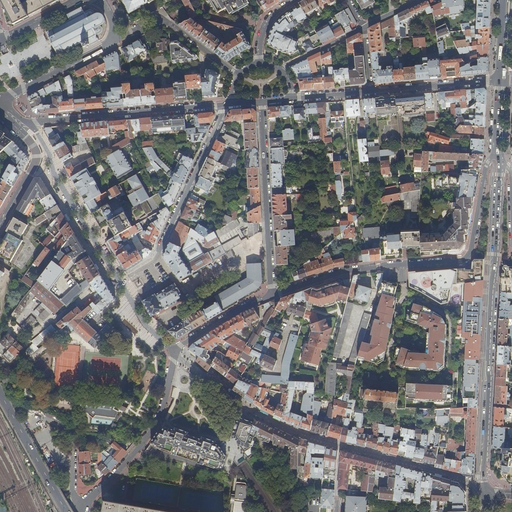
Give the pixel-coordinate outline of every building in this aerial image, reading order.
[(2,0),(14,23),(28,16),(57,0),(30,0),(22,4),(20,0),(2,0)] [(150,2),(153,0),(123,0),(130,12),(140,7),(148,3),(149,4),(150,3),(150,2)] [(181,0),(192,19),(197,16),(189,0),(181,0)] [(249,3),(247,0),(227,0),(226,1),(225,0),(210,0),(218,13),(226,8),(230,14),(249,3)] [(277,3),(282,0),(270,0),(270,1),(269,0),(260,0),(260,1),(259,0),(256,0),(264,12),(277,3)] [(319,7),(314,0),(304,0),(299,3),(301,7),(306,15),(319,7)] [(357,0),(360,4),(362,9),(374,2),(373,0),(357,0)] [(443,9),(441,0),(437,0),(438,0),(435,0),(434,0),(434,1),(433,0),(429,0),(428,1),(431,7),(432,11),(433,11),(439,9),(440,8),(440,9),(443,9)] [(477,0),(478,2),(476,26),(470,27),(469,23),(461,24),(460,20),(454,22),(449,0),(441,0),(443,9),(446,24),(447,27),(450,32),(466,30),(490,27),(491,9),(491,0),(477,0)] [(470,20),(466,0),(459,0),(462,21),(470,20)] [(431,7),(428,1),(424,2),(416,6),(409,10),(412,16),(425,10),(427,15),(432,12),(432,11),(431,7)] [(81,43),(83,47),(84,48),(85,47),(86,48),(88,48),(88,47),(88,46),(89,46),(102,40),(103,38),(105,35),(106,33),(107,28),(107,25),(106,21),(103,15),(100,12),(97,9),(95,8),(89,6),(85,6),(67,15),(69,20),(70,21),(50,31),(46,33),(51,43),(58,55),(67,51),(81,43)] [(306,15),(301,7),(291,13),(290,12),(287,14),(281,19),(278,22),(277,21),(272,29),(267,43),(271,45),(271,47),(276,48),(281,50),(286,53),(287,51),(292,53),(298,50),(297,47),(298,42),(285,36),(287,32),(290,29),(292,27),(293,28),(298,25),(298,24),(307,18),(306,15)] [(352,13),(348,8),(335,16),(338,21),(352,13)] [(412,16),(409,10),(403,12),(398,15),(400,38),(413,37),(417,36),(416,32),(405,33),(405,28),(404,27),(403,27),(403,24),(402,21),(410,17),(411,21),(414,19),(412,16)] [(354,18),(352,13),(338,21),(338,22),(345,34),(350,32),(352,31),(349,26),(351,22),(356,22),(354,18)] [(396,37),(394,17),(382,23),(371,28),(369,31),(374,82),(376,84),(386,83),(394,82),(392,69),(392,66),(387,67),(387,70),(383,70),(382,67),(381,67),(379,67),(378,53),(383,52),(380,31),(390,26),(391,28),(388,28),(389,38),(390,38),(395,38),(396,37)] [(191,19),(179,25),(192,36),(209,48),(227,62),(241,53),(251,47),(242,32),(243,30),(199,19),(198,21),(199,22),(217,26),(219,27),(219,28),(219,29),(224,30),(225,29),(225,28),(232,30),(236,35),(237,36),(238,35),(239,38),(226,45),(191,19)] [(345,34),(338,22),(330,27),(336,36),(337,38),(341,36),(345,34)] [(330,27),(328,23),(315,31),(317,34),(320,39),(322,43),(336,36),(330,27)] [(450,34),(450,32),(447,27),(442,29),(441,26),(436,29),(437,37),(439,56),(445,55),(443,40),(441,41),(440,38),(450,34)] [(454,41),(456,46),(457,48),(489,44),(489,36),(490,27),(466,30),(466,40),(454,41)] [(303,45),(307,52),(311,51),(314,49),(313,47),(315,47),(314,46),(314,44),(317,42),(318,42),(317,40),(320,39),(317,34),(310,37),(310,38),(306,40),(304,36),(299,39),(298,42),(297,47),(302,45),(303,45)] [(353,36),(347,40),(347,45),(348,53),(354,53),(356,66),(356,70),(354,70),(353,67),(349,67),(351,86),(357,85),(364,85),(367,82),(365,66),(363,50),(355,51),(353,50),(353,44),(354,42),(363,41),(362,35),(359,34),(353,36)] [(417,36),(413,37),(414,48),(416,48),(416,47),(422,46),(424,64),(422,66),(416,66),(416,67),(417,80),(423,80),(429,79),(427,60),(425,35),(422,36),(417,36)] [(170,43),(170,40),(166,40),(166,39),(157,40),(157,47),(159,47),(159,51),(167,50),(166,47),(170,46),(170,43)] [(136,42),(131,45),(137,56),(143,53),(143,54),(144,55),(147,53),(147,52),(145,49),(146,48),(144,45),(142,46),(140,41),(139,41),(139,40),(136,41),(136,42)] [(184,61),(182,47),(180,47),(178,46),(178,45),(178,43),(177,42),(170,43),(170,46),(172,62),(184,61)] [(489,51),(489,44),(457,48),(460,53),(469,51),(469,50),(478,49),(478,52),(479,52),(479,54),(463,59),(466,65),(478,60),(479,58),(488,57),(489,51)] [(137,56),(131,45),(123,50),(125,55),(124,56),(125,58),(127,57),(129,61),(133,59),(133,58),(137,56)] [(182,46),(182,47),(184,61),(196,60),(196,57),(182,46)] [(0,86),(24,112),(27,109),(0,79),(0,56),(9,52),(8,49),(0,52),(0,86)] [(119,56),(117,51),(103,59),(105,63),(106,69),(106,71),(121,69),(119,56)] [(321,57),(320,52),(314,55),(307,58),(312,73),(318,72),(315,62),(317,61),(319,65),(322,64),(321,57)] [(333,64),(331,52),(321,57),(322,64),(329,63),(329,64),(333,64)] [(167,56),(152,57),(152,64),(168,62),(167,56)] [(440,61),(441,78),(451,77),(461,76),(461,68),(466,65),(463,59),(454,60),(454,58),(453,58),(453,56),(444,57),(444,60),(440,61)] [(488,64),(488,57),(479,58),(478,60),(466,65),(461,68),(461,76),(474,75),(485,74),(488,71),(488,64)] [(312,73),(307,58),(290,67),(294,72),(296,75),(298,79),(300,84),(301,90),(308,90),(314,89),(313,79),(312,76),(312,73)] [(392,69),(394,82),(400,82),(404,81),(403,63),(401,64),(401,68),(400,68),(399,59),(393,60),(394,68),(392,69)] [(440,61),(440,59),(427,60),(429,79),(436,78),(441,78),(440,61)] [(403,63),(404,81),(411,81),(417,80),(416,67),(406,68),(405,61),(403,61),(403,63)] [(97,62),(86,67),(89,72),(101,65),(100,64),(99,65),(97,62)] [(106,69),(105,63),(101,65),(89,72),(81,76),(82,78),(85,77),(87,81),(91,79),(90,78),(97,75),(96,74),(106,69)] [(89,72),(86,67),(76,73),(77,76),(76,77),(77,78),(81,76),(89,72)] [(334,81),(333,68),(333,67),(329,68),(329,71),(331,73),(331,76),(330,77),(325,78),(324,76),(323,76),(324,88),(330,88),(335,87),(334,81)] [(349,67),(344,67),(344,69),(340,70),(338,70),(338,68),(333,68),(334,81),(341,81),(341,87),(344,87),(351,86),(349,67)] [(202,88),(203,97),(217,96),(217,92),(217,86),(218,80),(220,75),(214,71),(207,69),(205,75),(206,78),(201,78),(202,88)] [(201,78),(201,74),(185,76),(186,82),(187,90),(202,88),(201,78)] [(313,79),(314,89),(318,89),(324,88),(323,76),(323,75),(312,76),(313,79)] [(72,80),(70,76),(64,79),(67,88),(69,100),(68,100),(68,101),(63,102),(63,100),(62,91),(59,81),(54,84),(58,94),(58,97),(60,112),(68,112),(74,111),(74,101),(73,96),(73,93),(72,80)] [(182,101),(188,101),(187,90),(186,82),(174,83),(174,89),(175,102),(182,101)] [(144,105),(156,103),(155,91),(155,83),(148,84),(148,85),(141,86),(141,90),(131,91),(130,85),(123,85),(123,88),(124,94),(124,99),(125,106),(144,105)] [(54,84),(28,98),(34,112),(37,114),(41,114),(54,113),(60,112),(58,97),(53,98),(54,105),(43,106),(43,105),(44,103),(46,102),(44,95),(46,94),(46,95),(52,92),(53,95),(58,94),(54,84)] [(114,107),(125,106),(124,99),(121,100),(121,94),(124,94),(123,88),(112,89),(102,90),(102,98),(103,108),(114,107)] [(168,102),(175,102),(174,89),(170,89),(170,88),(166,88),(166,89),(166,90),(155,91),(156,103),(168,102)] [(484,88),(466,90),(467,108),(470,107),(471,105),(468,105),(472,100),(471,94),(475,93),(475,100),(473,102),(477,103),(486,105),(486,97),(487,91),(484,88)] [(456,116),(462,116),(462,113),(462,108),(467,108),(466,90),(461,90),(455,91),(456,115),(456,116)] [(456,115),(455,91),(450,91),(445,92),(446,102),(451,102),(451,107),(452,115),(455,115),(456,115)] [(446,102),(445,92),(442,92),(438,92),(439,103),(442,102),(442,109),(446,108),(446,107),(446,102)] [(433,106),(432,93),(427,93),(424,94),(426,107),(433,106)] [(426,107),(424,94),(417,94),(417,96),(413,96),(413,98),(404,99),(404,98),(400,98),(402,114),(402,117),(422,115),(422,113),(426,112),(426,107)] [(397,114),(395,96),(386,97),(375,98),(376,113),(377,116),(381,115),(381,117),(385,116),(385,115),(397,114)] [(97,109),(103,108),(102,98),(96,99),(96,98),(92,98),(92,99),(74,101),(74,111),(81,110),(97,109)] [(376,113),(375,98),(370,99),(363,99),(365,118),(368,118),(368,113),(376,113)] [(361,115),(359,100),(355,100),(346,101),(347,117),(361,115)] [(329,112),(328,102),(324,103),(317,103),(318,113),(329,112)] [(486,105),(477,103),(473,102),(471,105),(470,107),(467,108),(462,108),(462,113),(464,113),(467,108),(476,109),(476,115),(469,115),(469,119),(474,119),(473,121),(465,120),(462,116),(456,116),(457,122),(455,123),(458,128),(460,125),(485,127),(486,113),(486,105)] [(318,113),(317,103),(311,104),(306,104),(306,111),(306,114),(318,113)] [(289,115),(289,106),(287,106),(278,107),(279,118),(281,118),(289,117),(289,115)] [(275,118),(279,118),(278,107),(266,108),(267,119),(268,119),(275,118)] [(229,113),(225,121),(252,119),(252,121),(251,121),(251,123),(244,123),(245,149),(249,149),(258,148),(257,132),(256,116),(256,111),(253,109),(247,110),(237,111),(232,111),(229,113)] [(306,114),(306,111),(303,111),(303,109),(294,110),(295,116),(295,119),(307,118),(306,116),(306,114)] [(344,121),(343,111),(331,112),(332,122),(335,122),(336,127),(340,127),(340,122),(344,121)] [(207,123),(212,122),(215,116),(213,113),(208,113),(199,114),(200,126),(196,127),(197,134),(207,132),(210,126),(206,125),(207,123)] [(200,126),(199,114),(195,114),(194,114),(194,120),(195,124),(191,124),(191,123),(188,123),(188,126),(191,126),(192,126),(193,128),(196,127),(200,126)] [(436,121),(435,114),(426,114),(427,122),(436,121)] [(186,128),(185,115),(178,116),(178,117),(171,117),(166,117),(166,118),(164,118),(159,119),(159,118),(152,118),(153,133),(160,132),(170,132),(186,130),(186,128)] [(153,133),(152,118),(147,119),(140,119),(141,131),(150,130),(150,135),(153,134),(153,133)] [(275,118),(268,119),(269,134),(277,133),(275,118)] [(331,132),(330,119),(326,119),(325,118),(318,119),(318,120),(319,124),(320,135),(320,140),(320,143),(332,142),(331,132)] [(141,131),(140,119),(135,120),(127,121),(129,129),(129,132),(130,139),(134,139),(133,132),(141,131)] [(129,129),(127,121),(118,122),(109,122),(110,136),(116,135),(116,130),(129,129)] [(110,136),(109,122),(103,123),(82,125),(83,138),(85,138),(91,137),(94,137),(102,136),(102,138),(106,138),(106,136),(110,136)] [(83,138),(82,125),(77,125),(78,137),(79,138),(79,141),(81,141),(81,144),(87,143),(85,138),(83,138)] [(229,125),(224,125),(217,141),(237,150),(239,150),(242,150),(242,146),(239,144),(238,135),(228,130),(229,125)] [(485,133),(485,127),(460,125),(458,128),(456,130),(460,133),(472,133),(472,131),(475,131),(475,135),(452,134),(448,138),(450,138),(466,139),(471,139),(484,140),(485,133)] [(197,134),(196,127),(193,128),(192,126),(191,126),(191,128),(186,128),(186,130),(187,132),(187,135),(197,134)] [(56,136),(51,127),(45,128),(44,131),(49,140),(54,148),(63,143),(58,135),(56,136)] [(309,142),(320,140),(320,135),(313,136),(312,127),(307,128),(309,142)] [(0,153),(0,154),(4,150),(13,141),(5,137),(4,136),(5,133),(0,129),(0,153)] [(285,130),(282,131),(283,138),(283,140),(294,139),(293,130),(291,130),(290,129),(289,129),(285,129),(285,130)] [(448,138),(442,136),(428,131),(427,133),(430,135),(429,141),(434,143),(436,140),(449,144),(450,138),(448,138)] [(130,140),(130,139),(129,132),(126,132),(127,139),(126,140),(122,142),(112,147),(113,153),(121,149),(131,144),(131,142),(130,140)] [(207,132),(197,134),(187,135),(188,143),(195,142),(197,142),(203,141),(205,137),(207,132)] [(283,138),(270,139),(270,147),(284,146),(284,144),(283,144),(283,140),(283,138)] [(367,146),(367,139),(359,140),(361,162),(369,161),(368,158),(367,146)] [(484,147),(484,140),(471,139),(471,148),(471,149),(472,149),(472,154),(483,155),(484,147)] [(15,172),(19,175),(22,170),(22,169),(28,159),(28,157),(20,149),(14,143),(13,141),(4,150),(11,157),(10,158),(12,159),(16,163),(13,166),(17,168),(15,172)] [(87,143),(81,144),(72,147),(69,141),(65,142),(63,143),(54,148),(58,155),(62,163),(73,157),(71,154),(68,149),(69,148),(71,149),(74,152),(75,152),(75,153),(90,149),(87,143)] [(235,159),(237,155),(238,156),(239,150),(237,150),(217,141),(213,148),(209,158),(230,168),(232,163),(232,162),(233,158),(235,159)] [(395,155),(394,149),(380,150),(379,145),(367,146),(368,158),(377,157),(377,162),(381,162),(381,160),(391,159),(391,155),(395,155)] [(284,163),(285,163),(285,157),(287,157),(287,155),(287,154),(287,153),(286,150),(284,150),(284,146),(270,147),(271,155),(272,164),(282,163),(284,163)] [(151,147),(143,148),(145,152),(151,163),(153,161),(158,166),(171,178),(174,181),(183,185),(186,178),(189,171),(181,164),(178,171),(176,170),(174,173),(160,159),(151,147)] [(258,148),(249,149),(245,168),(247,168),(259,167),(258,158),(258,155),(257,155),(257,153),(258,153),(258,148)] [(113,153),(110,156),(106,158),(108,161),(109,160),(111,164),(110,165),(114,172),(115,171),(117,175),(116,175),(118,179),(133,170),(128,161),(127,161),(126,159),(126,158),(121,149),(113,153)] [(482,162),(483,155),(472,154),(467,154),(453,153),(438,152),(436,152),(423,151),(423,154),(422,167),(422,172),(428,171),(429,154),(432,153),(432,154),(433,154),(433,158),(456,159),(470,159),(469,167),(466,167),(466,169),(476,169),(480,169),(481,169),(482,162)] [(193,162),(194,160),(180,153),(177,160),(181,164),(189,171),(190,169),(193,162)] [(414,166),(422,167),(423,154),(415,154),(414,166)] [(87,169),(96,164),(93,157),(81,164),(79,165),(79,166),(75,169),(74,168),(71,162),(64,166),(67,171),(71,178),(87,169)] [(230,168),(209,158),(205,165),(200,176),(213,182),(214,179),(211,177),(216,165),(232,172),(233,173),(234,169),(230,168)] [(388,161),(381,162),(382,174),(390,173),(388,161)] [(282,163),(272,164),(272,171),(272,179),(273,187),(283,187),(282,163)] [(2,179),(13,186),(17,179),(19,175),(15,172),(17,168),(13,166),(11,164),(10,165),(2,179)] [(259,175),(259,167),(247,168),(248,188),(250,188),(260,187),(259,175)] [(92,178),(87,169),(71,178),(72,179),(74,182),(79,191),(86,203),(102,194),(97,185),(97,184),(93,177),(92,178)] [(474,197),(475,197),(477,187),(478,179),(476,179),(477,175),(478,174),(478,173),(477,173),(476,169),(466,169),(462,170),(462,176),(460,176),(460,178),(450,177),(449,177),(449,175),(446,176),(446,175),(445,174),(444,174),(443,175),(443,176),(442,176),(442,175),(436,176),(437,178),(434,178),(435,188),(440,187),(440,189),(450,189),(450,187),(453,186),(458,187),(458,186),(461,187),(459,198),(474,197)] [(137,174),(119,185),(125,194),(129,187),(141,181),(137,174)] [(213,182),(200,176),(196,186),(209,192),(212,184),(214,184),(215,183),(213,182)] [(0,199),(4,202),(8,194),(13,186),(2,179),(0,178),(0,182),(1,184),(0,185),(0,199)] [(25,194),(16,210),(28,216),(37,201),(40,201),(51,194),(46,186),(41,178),(34,178),(27,191),(25,194)] [(174,181),(171,178),(169,182),(169,183),(170,184),(172,184),(168,192),(169,194),(175,203),(180,192),(183,185),(174,181)] [(415,190),(421,189),(421,182),(414,184),(414,183),(398,186),(399,194),(400,193),(415,190)] [(102,194),(86,203),(89,209),(92,213),(102,207),(101,205),(102,204),(100,201),(108,196),(109,197),(110,200),(113,198),(115,200),(118,199),(125,194),(119,185),(114,187),(102,194)] [(398,186),(398,185),(383,188),(384,196),(399,194),(398,186)] [(283,187),(273,187),(273,191),(273,195),(292,194),(292,186),(283,187)] [(260,195),(260,187),(250,188),(252,209),(250,210),(251,211),(261,206),(260,195)] [(400,200),(413,198),(412,207),(412,217),(419,218),(419,213),(420,200),(421,189),(415,190),(400,193),(400,200)] [(166,196),(161,198),(167,208),(171,205),(175,203),(169,194),(168,192),(167,190),(164,192),(166,196)] [(158,193),(140,204),(149,218),(157,213),(160,211),(167,208),(161,198),(158,193)] [(382,203),(400,200),(400,193),(399,194),(384,196),(381,199),(382,203)] [(54,199),(51,194),(40,201),(42,205),(44,204),(47,207),(45,208),(47,212),(57,205),(54,199)] [(206,201),(192,194),(190,198),(200,203),(204,205),(206,201)] [(292,194),(273,195),(274,205),(274,216),(287,215),(287,213),(290,213),(289,205),(288,204),(287,204),(287,199),(288,199),(290,201),(293,200),(294,199),(296,199),(303,199),(303,194),(292,194)] [(420,247),(421,252),(429,252),(429,250),(434,250),(434,251),(450,250),(459,250),(466,241),(466,235),(468,235),(471,219),(474,201),(474,197),(459,198),(457,198),(457,202),(449,202),(450,210),(454,210),(458,210),(458,212),(454,212),(449,213),(447,216),(455,223),(448,230),(449,231),(446,235),(445,234),(440,229),(434,236),(432,235),(438,228),(431,222),(423,231),(420,231),(420,247)] [(200,203),(190,198),(188,203),(186,206),(196,211),(200,203)] [(126,212),(118,199),(115,200),(102,207),(92,213),(93,215),(100,227),(108,222),(109,222),(126,212)] [(47,212),(34,220),(37,225),(48,219),(49,220),(48,221),(50,225),(62,213),(60,210),(57,205),(47,212)] [(196,211),(186,206),(184,212),(181,217),(187,220),(197,222),(198,221),(202,213),(196,211)] [(262,218),(261,206),(251,211),(248,213),(249,223),(248,223),(249,239),(260,233),(259,223),(262,223),(262,218)] [(167,208),(160,211),(161,214),(158,216),(157,213),(149,218),(153,223),(161,232),(166,222),(170,213),(167,208)] [(126,212),(109,222),(117,236),(128,230),(132,227),(124,215),(126,214),(128,212),(129,214),(134,212),(132,209),(126,212)] [(357,219),(356,212),(349,213),(349,220),(345,221),(340,221),(340,226),(341,233),(342,232),(344,230),(354,222),(355,221),(357,219)] [(366,212),(358,219),(359,226),(366,222),(366,212)] [(62,213),(50,225),(46,230),(47,230),(48,231),(51,233),(55,237),(68,223),(66,220),(62,213)] [(133,227),(126,214),(124,215),(132,227),(133,227)] [(232,217),(226,214),(222,222),(227,225),(222,227),(214,232),(218,238),(231,230),(236,227),(240,224),(237,219),(233,222),(232,217)] [(287,215),(274,216),(274,223),(275,231),(278,231),(280,230),(291,230),(291,228),(288,228),(287,222),(286,221),(286,219),(292,219),(292,215),(287,215)] [(27,225),(14,217),(6,231),(9,233),(0,248),(0,251),(12,258),(22,241),(19,239),(27,225)] [(190,227),(180,221),(176,229),(172,237),(183,242),(185,243),(184,247),(182,250),(189,262),(204,254),(205,254),(208,252),(205,247),(203,243),(201,241),(198,243),(195,238),(189,234),(191,228),(190,227)] [(109,222),(108,222),(115,233),(117,236),(109,222)] [(354,227),(354,222),(344,230),(345,238),(356,237),(355,227),(354,227)] [(46,247),(32,265),(35,267),(37,265),(38,266),(50,250),(48,248),(49,246),(51,245),(57,239),(58,239),(63,234),(64,236),(62,238),(54,248),(59,252),(65,244),(74,232),(71,227),(68,223),(55,237),(46,247)] [(132,227),(128,230),(131,235),(134,233),(135,234),(136,234),(144,230),(140,223),(133,227),(132,227)] [(145,239),(155,244),(159,237),(161,232),(153,223),(150,225),(144,238),(145,239)] [(192,224),(190,227),(191,228),(205,237),(214,232),(209,228),(208,230),(199,224),(199,225),(197,224),(197,225),(194,223),(193,225),(192,224)] [(363,259),(364,262),(374,261),(381,260),(381,249),(381,246),(380,227),(363,229),(364,237),(372,236),(373,248),(371,248),(371,249),(366,250),(362,250),(362,253),(363,259)] [(183,242),(172,237),(169,243),(163,256),(173,271),(180,280),(225,254),(226,253),(226,252),(222,245),(218,238),(214,232),(205,237),(191,228),(189,234),(195,238),(198,243),(201,241),(203,243),(205,247),(208,248),(213,245),(215,249),(208,253),(208,252),(205,254),(204,254),(189,262),(189,263),(186,265),(180,256),(179,253),(181,247),(183,242)] [(291,230),(280,230),(281,246),(287,245),(295,245),(294,229),(291,230)] [(117,236),(108,241),(115,253),(124,269),(128,269),(134,266),(141,261),(144,259),(139,252),(137,249),(136,250),(137,251),(131,254),(130,252),(129,253),(127,251),(131,249),(129,244),(124,247),(122,244),(123,243),(124,245),(129,242),(130,243),(131,242),(131,241),(129,238),(127,239),(126,238),(131,235),(128,230),(117,236)] [(402,244),(402,248),(420,247),(420,231),(420,230),(401,231),(402,244)] [(53,260),(38,280),(52,292),(53,291),(50,289),(72,260),(76,265),(76,264),(77,263),(86,258),(83,253),(86,251),(84,248),(82,244),(74,232),(65,244),(59,252),(56,255),(56,256),(53,260)] [(42,243),(46,247),(55,237),(51,233),(42,243)] [(134,233),(131,235),(133,239),(132,240),(134,243),(140,240),(136,234),(135,234),(134,233)] [(340,233),(335,238),(315,255),(318,258),(319,257),(320,259),(321,257),(326,253),(327,256),(325,257),(325,258),(322,259),(323,263),(320,264),(322,271),(336,267),(339,266),(345,264),(344,258),(335,260),(335,259),(333,260),(331,254),(329,249),(334,244),(335,244),(341,239),(341,238),(340,233)] [(239,236),(222,245),(226,252),(231,249),(243,242),(248,240),(246,237),(241,240),(239,236)] [(364,237),(366,250),(371,249),(371,248),(373,248),(372,236),(364,237)] [(115,253),(108,241),(106,243),(112,254),(115,253)] [(139,252),(144,259),(150,255),(152,252),(153,248),(147,245),(146,247),(144,249),(139,252)] [(279,246),(276,246),(276,254),(277,264),(288,264),(287,245),(281,246),(279,246)] [(226,253),(225,254),(229,260),(235,256),(231,249),(226,252),(226,253)] [(89,256),(86,258),(77,263),(83,273),(82,273),(83,274),(84,274),(87,280),(79,285),(83,290),(90,283),(100,274),(95,265),(89,256)] [(304,264),(308,276),(316,273),(322,271),(320,264),(320,265),(318,259),(311,262),(310,259),(304,264)] [(454,270),(410,273),(410,275),(410,279),(409,280),(409,283),(410,289),(438,306),(442,298),(448,297),(449,290),(451,283),(464,283),(465,282),(464,295),(463,318),(462,338),(466,338),(465,359),(469,359),(480,360),(481,326),(485,259),(474,260),(471,262),(471,268),(465,270),(465,268),(460,268),(454,268),(454,270)] [(217,301),(222,309),(259,288),(259,286),(260,285),(261,284),(262,282),(261,263),(247,264),(248,278),(215,297),(215,298),(217,301)] [(292,272),(295,280),(303,278),(308,276),(304,264),(304,265),(303,266),(304,269),(297,271),(297,269),(292,272)] [(511,267),(505,268),(505,274),(501,274),(501,281),(500,293),(511,293),(511,267)] [(383,273),(383,271),(377,272),(375,287),(376,290),(379,290),(381,285),(382,281),(382,276),(383,273)] [(105,281),(100,274),(90,283),(93,286),(90,288),(93,291),(95,289),(97,291),(98,292),(98,293),(97,293),(79,308),(78,307),(73,312),(72,311),(57,324),(60,327),(52,334),(51,335),(38,347),(39,349),(63,328),(65,327),(65,326),(88,306),(89,305),(94,302),(98,298),(109,288),(107,285),(105,281)] [(24,276),(21,281),(32,287),(33,286),(36,283),(24,276)] [(22,300),(9,317),(14,321),(22,311),(27,304),(35,295),(42,302),(33,312),(43,321),(52,311),(53,312),(62,303),(38,281),(34,286),(33,286),(32,287),(22,300)] [(361,347),(357,358),(378,364),(383,360),(386,346),(385,346),(387,339),(388,339),(390,327),(391,323),(397,297),(394,297),(397,286),(395,286),(395,283),(382,281),(381,285),(379,290),(371,315),(361,347)] [(313,288),(312,288),(308,301),(308,303),(304,317),(303,318),(310,320),(311,324),(310,325),(312,332),(308,344),(306,344),(301,361),(318,365),(321,357),(319,357),(322,349),(325,350),(332,328),(328,327),(325,319),(318,322),(315,314),(310,313),(312,303),(321,306),(323,305),(324,307),(325,307),(334,304),(335,303),(334,301),(337,300),(346,303),(347,302),(348,297),(350,288),(341,286),(339,282),(317,289),(313,288)] [(77,283),(60,300),(67,306),(83,290),(79,285),(77,283)] [(184,298),(175,283),(156,295),(155,294),(143,301),(152,316),(158,313),(159,312),(166,307),(169,306),(169,307),(184,298)] [(188,289),(191,296),(199,292),(196,285),(188,289)] [(372,289),(358,285),(355,299),(368,303),(369,297),(370,297),(371,295),(370,295),(372,289)] [(112,293),(109,288),(98,298),(101,301),(104,299),(105,301),(99,307),(94,302),(89,305),(92,308),(98,314),(107,306),(115,298),(112,293)] [(306,301),(308,301),(312,288),(302,291),(295,294),(288,308),(287,311),(290,312),(295,314),(295,315),(304,317),(308,303),(305,302),(306,301)] [(511,299),(511,293),(500,293),(500,306),(500,311),(511,311),(511,305),(510,306),(510,302),(508,302),(508,299),(511,299)] [(288,296),(282,298),(281,299),(276,307),(275,309),(280,312),(283,306),(288,308),(295,294),(288,296)] [(281,297),(266,303),(268,306),(272,303),(274,305),(276,307),(281,299),(282,298),(281,297)] [(187,316),(195,328),(203,323),(216,315),(223,311),(222,309),(217,301),(209,306),(209,305),(208,306),(208,307),(206,308),(203,302),(205,301),(204,300),(195,305),(199,311),(194,314),(193,313),(192,314),(192,315),(191,316),(189,313),(189,312),(186,314),(187,316)] [(353,304),(347,302),(346,303),(332,356),(338,358),(339,354),(340,354),(353,304)] [(441,313),(415,303),(415,305),(412,304),(410,312),(407,312),(406,316),(405,322),(425,327),(425,326),(429,327),(429,337),(427,337),(427,342),(428,342),(428,353),(419,354),(418,351),(412,352),(403,349),(402,350),(397,348),(394,361),(397,362),(396,366),(399,366),(401,368),(401,367),(408,369),(425,369),(425,371),(437,371),(441,366),(443,341),(444,323),(441,313)] [(276,307),(274,305),(267,313),(271,316),(275,309),(276,307)] [(83,319),(92,309),(88,306),(65,326),(66,327),(66,329),(70,333),(72,332),(74,330),(87,342),(88,341),(95,348),(104,338),(102,337),(111,327),(107,324),(97,334),(96,333),(97,332),(90,326),(83,319)] [(243,313),(241,314),(248,325),(253,333),(247,344),(246,346),(252,349),(252,348),(256,343),(264,328),(261,326),(256,334),(254,333),(256,329),(251,323),(259,318),(254,308),(243,313)] [(511,311),(500,311),(499,317),(499,319),(511,320),(511,311)] [(263,319),(268,322),(271,316),(267,313),(263,319)] [(361,347),(371,315),(364,313),(348,365),(355,366),(357,358),(361,347)] [(224,324),(210,332),(223,339),(234,333),(243,328),(248,325),(241,314),(237,316),(224,324)] [(31,315),(20,327),(25,332),(36,320),(31,315)] [(184,321),(169,331),(178,339),(187,333),(195,328),(187,316),(183,319),(183,320),(184,321)] [(498,346),(511,347),(511,320),(499,319),(499,327),(499,329),(498,341),(498,346)] [(44,339),(55,330),(51,325),(39,335),(44,339)] [(202,338),(193,344),(198,347),(217,351),(218,352),(219,350),(214,348),(218,344),(222,346),(224,346),(225,346),(230,348),(227,354),(227,355),(236,360),(238,358),(239,355),(241,355),(243,351),(225,341),(223,339),(210,332),(202,338)] [(276,333),(269,346),(277,350),(279,349),(282,340),(277,338),(278,335),(276,333)] [(261,378),(260,382),(265,382),(266,383),(273,383),(282,384),(289,384),(289,381),(289,370),(290,364),(298,336),(291,334),(282,365),(281,377),(262,375),(262,378),(261,378)] [(0,344),(0,352),(2,355),(5,353),(16,342),(8,335),(1,343),(0,344)] [(32,341),(37,346),(43,340),(39,335),(32,341)] [(234,336),(225,341),(243,351),(249,355),(252,349),(246,346),(247,344),(234,336)] [(16,356),(16,357),(23,349),(16,342),(5,353),(2,355),(10,362),(16,356)] [(26,351),(31,356),(39,349),(38,347),(37,348),(36,346),(33,343),(26,351)] [(263,346),(256,343),(252,348),(265,354),(268,349),(269,346),(264,344),(263,346)] [(201,365),(208,371),(211,366),(217,351),(198,347),(193,344),(190,347),(189,349),(199,356),(196,361),(201,365)] [(511,347),(498,346),(497,357),(497,364),(511,365),(511,360),(509,360),(510,353),(511,352),(511,351),(511,347)] [(252,349),(249,355),(253,357),(254,356),(257,357),(255,362),(260,364),(265,354),(252,348),(252,349)] [(265,354),(260,364),(273,371),(277,360),(267,356),(268,354),(270,355),(272,350),(268,349),(265,354)] [(217,351),(211,366),(218,371),(226,377),(230,370),(236,360),(227,355),(226,356),(225,356),(224,358),(229,362),(228,364),(227,366),(223,362),(224,361),(223,360),(222,362),(220,360),(223,355),(220,352),(218,352),(217,351)] [(249,355),(243,351),(241,355),(239,355),(238,358),(240,359),(242,358),(247,361),(246,363),(248,364),(253,357),(249,355)] [(2,355),(1,356),(10,365),(17,358),(16,357),(16,356),(10,362),(2,355)] [(478,382),(480,360),(469,359),(468,364),(467,364),(467,366),(468,366),(468,368),(467,368),(467,369),(467,370),(468,371),(468,385),(466,385),(466,384),(465,384),(465,385),(464,385),(464,389),(465,389),(465,393),(463,393),(463,399),(477,398),(478,382)] [(338,363),(331,362),(330,363),(327,362),(325,394),(326,394),(328,394),(335,395),(337,371),(338,363)] [(342,364),(338,363),(337,371),(347,373),(347,375),(352,376),(353,371),(348,370),(348,367),(342,367),(342,364)] [(511,365),(497,364),(497,371),(496,377),(509,378),(509,372),(511,371),(511,365)] [(230,370),(226,377),(230,380),(235,384),(231,389),(233,390),(241,377),(241,376),(236,372),(235,374),(230,370)] [(8,376),(3,381),(4,384),(12,377),(10,374),(8,376)] [(241,377),(233,390),(236,391),(238,393),(245,397),(251,383),(252,381),(241,377)] [(496,385),(508,387),(509,378),(496,377),(496,382),(496,385)] [(251,383),(245,397),(248,400),(253,403),(256,397),(257,395),(258,394),(259,388),(260,382),(258,381),(257,385),(251,383)] [(289,384),(288,389),(289,389),(287,400),(287,403),(282,419),(299,427),(310,431),(312,419),(312,418),(313,414),(314,402),(314,393),(314,382),(289,381),(289,384)] [(256,397),(253,403),(258,406),(261,409),(271,414),(282,419),(287,403),(287,400),(289,389),(288,389),(289,384),(282,384),(282,394),(281,400),(280,400),(280,401),(280,403),(279,402),(279,404),(278,403),(276,408),(267,404),(269,400),(270,399),(268,398),(267,399),(266,398),(268,389),(264,388),(265,382),(260,382),(259,388),(258,394),(257,395),(260,396),(259,399),(256,397)] [(420,384),(399,384),(399,390),(406,390),(406,400),(413,400),(438,400),(454,399),(454,392),(453,392),(453,384),(424,384),(424,385),(420,385),(420,384)] [(495,395),(495,403),(507,405),(507,399),(507,396),(509,397),(510,397),(510,396),(510,395),(509,394),(509,393),(507,392),(508,387),(496,385),(495,395)] [(397,403),(399,392),(365,389),(363,399),(397,403)] [(122,401),(122,400),(82,396),(81,405),(100,407),(101,403),(114,404),(114,405),(119,407),(119,408),(126,411),(129,404),(128,404),(122,401)] [(477,403),(477,398),(463,399),(463,402),(463,408),(464,408),(468,407),(477,407),(477,403)] [(356,445),(356,444),(358,430),(358,427),(362,428),(363,421),(363,413),(363,409),(356,408),(354,416),(355,416),(355,420),(357,420),(357,427),(353,427),(352,427),(352,429),(351,429),(351,430),(348,429),(352,405),(354,406),(355,400),(349,399),(348,401),(348,403),(347,406),(346,415),(346,418),(343,418),(343,419),(342,429),(341,439),(340,439),(340,441),(346,442),(349,443),(356,445)] [(342,419),(343,419),(343,418),(346,418),(346,415),(347,406),(348,403),(334,400),(334,404),(333,416),(336,417),(337,414),(342,415),(342,419)] [(313,414),(312,418),(314,418),(315,416),(317,417),(321,403),(314,402),(313,414)] [(319,433),(328,435),(331,423),(332,420),(332,418),(333,416),(334,404),(330,403),(327,417),(326,422),(312,419),(310,431),(319,433)] [(477,420),(477,407),(468,407),(467,412),(464,412),(464,408),(463,408),(462,408),(457,408),(450,409),(450,413),(461,413),(461,418),(463,418),(467,418),(466,428),(466,442),(466,450),(470,451),(469,453),(475,454),(476,439),(477,429),(477,420)] [(494,416),(493,426),(503,427),(504,420),(505,420),(506,419),(507,419),(507,418),(507,416),(507,415),(506,415),(506,414),(504,414),(504,408),(495,407),(494,416)] [(234,437),(240,417),(239,417),(237,423),(236,422),(235,426),(234,428),(232,435),(234,437)] [(273,442),(275,429),(269,426),(267,425),(257,420),(256,420),(254,419),(254,420),(248,418),(248,420),(240,417),(234,437),(244,452),(250,448),(254,437),(254,436),(255,435),(256,436),(273,442)] [(333,437),(340,439),(341,439),(342,429),(343,419),(342,419),(340,419),(339,423),(341,427),(334,425),(336,419),(332,418),(332,420),(331,423),(328,435),(333,437)] [(383,450),(390,452),(393,434),(394,428),(386,427),(386,425),(379,424),(379,427),(379,431),(378,441),(377,449),(383,450)] [(408,457),(413,459),(412,461),(418,462),(423,463),(423,461),(425,447),(427,447),(427,442),(428,442),(428,436),(422,435),(422,428),(422,425),(416,424),(415,430),(414,438),(415,438),(415,441),(409,440),(408,440),(406,452),(405,452),(404,456),(408,457)] [(398,455),(399,450),(398,450),(400,441),(401,436),(401,427),(401,425),(394,425),(394,428),(393,434),(390,452),(393,453),(398,455)] [(492,446),(492,448),(501,448),(503,448),(504,448),(504,441),(505,427),(503,427),(493,426),(493,440),(492,446)] [(163,431),(158,446),(156,448),(159,449),(221,470),(226,456),(219,445),(215,444),(202,439),(188,435),(174,430),(164,427),(163,431)] [(369,447),(377,449),(378,441),(379,431),(379,427),(373,427),(373,435),(368,435),(368,434),(368,433),(367,433),(366,433),(365,434),(365,433),(367,431),(367,428),(362,428),(358,427),(358,430),(356,444),(366,447),(366,446),(369,447)] [(402,451),(405,452),(406,452),(408,440),(409,440),(410,438),(414,438),(415,430),(401,427),(401,436),(404,437),(403,441),(400,441),(398,450),(399,450),(402,451)] [(286,433),(275,428),(275,429),(273,442),(273,447),(276,448),(276,449),(283,450),(285,445),(289,446),(289,447),(292,447),(292,449),(290,450),(290,452),(291,453),(292,453),(291,468),(298,469),(298,466),(298,447),(299,440),(287,434),(286,433)] [(159,430),(157,433),(151,443),(153,444),(158,446),(163,431),(160,430),(159,430)] [(299,437),(299,440),(298,447),(298,466),(301,466),(301,457),(301,453),(307,454),(309,442),(309,441),(306,440),(304,439),(299,437)] [(458,448),(458,440),(453,439),(449,438),(448,438),(448,443),(447,443),(446,447),(446,448),(456,449),(456,447),(458,448)] [(131,446),(132,444),(127,440),(121,447),(127,451),(131,446)] [(123,456),(127,451),(121,447),(114,441),(111,445),(114,447),(118,450),(114,455),(110,452),(109,453),(118,461),(123,456)] [(326,448),(327,448),(327,447),(320,445),(318,445),(309,442),(307,454),(306,462),(311,463),(310,477),(323,478),(325,458),(317,458),(312,457),(311,453),(314,453),(315,453),(317,453),(325,453),(326,448)] [(429,463),(435,465),(437,457),(438,447),(434,446),(434,447),(433,446),(433,448),(434,448),(433,452),(432,453),(427,451),(428,448),(427,447),(425,447),(423,461),(429,463)] [(113,466),(118,461),(109,453),(102,447),(102,450),(102,462),(110,470),(113,466)] [(438,468),(443,469),(445,462),(446,452),(446,449),(446,448),(446,447),(440,447),(438,457),(437,457),(435,465),(435,467),(438,468)] [(332,449),(327,448),(326,448),(325,453),(325,458),(323,478),(322,489),(328,489),(335,490),(336,468),(337,468),(338,450),(333,449),(332,449)] [(511,448),(510,448),(504,448),(503,448),(503,454),(502,461),(502,466),(502,471),(501,475),(505,479),(511,480),(511,479),(511,448)] [(454,472),(461,473),(462,462),(463,462),(464,452),(463,452),(458,452),(458,450),(451,450),(451,452),(454,452),(454,460),(448,459),(449,450),(446,449),(446,452),(445,462),(443,469),(447,470),(450,471),(454,472)] [(475,463),(475,454),(469,453),(470,451),(466,450),(466,452),(464,452),(463,462),(462,462),(461,473),(467,474),(473,475),(474,474),(475,463)] [(93,451),(79,452),(80,457),(80,460),(79,464),(90,463),(93,463),(93,462),(91,462),(90,453),(93,452),(93,451)] [(374,477),(378,461),(372,459),(367,458),(367,457),(361,455),(356,454),(341,451),(338,490),(341,491),(341,489),(347,489),(349,472),(350,464),(361,466),(368,468),(368,470),(364,469),(362,491),(368,491),(369,476),(374,477)] [(387,463),(378,461),(374,477),(369,476),(368,491),(373,492),(374,479),(377,479),(378,476),(384,477),(385,474),(385,472),(389,473),(393,474),(392,477),(389,477),(388,487),(385,487),(385,485),(383,485),(383,487),(380,486),(380,492),(379,499),(394,500),(394,497),(396,475),(395,474),(396,465),(387,463)] [(108,472),(110,470),(102,462),(98,462),(93,463),(94,465),(97,464),(98,468),(105,475),(106,474),(108,472)] [(90,463),(79,464),(79,471),(79,476),(80,477),(81,479),(86,478),(85,473),(91,473),(90,463)] [(400,476),(396,475),(394,497),(394,500),(401,501),(402,497),(407,498),(408,493),(403,492),(403,489),(405,489),(407,481),(404,481),(404,477),(414,480),(414,481),(416,481),(416,483),(417,484),(415,494),(410,493),(409,498),(415,499),(415,503),(420,503),(421,499),(420,499),(421,489),(422,473),(422,472),(410,469),(405,468),(402,467),(400,476)] [(422,471),(422,472),(422,473),(421,489),(423,490),(423,492),(429,493),(430,491),(432,492),(433,476),(433,474),(427,473),(422,471)] [(437,477),(433,476),(432,492),(432,501),(431,506),(431,511),(439,511),(439,509),(437,509),(437,501),(443,501),(449,501),(449,496),(451,485),(451,481),(445,479),(437,477)] [(233,480),(229,511),(242,511),(246,481),(233,480)] [(466,511),(466,492),(460,485),(458,483),(451,481),(451,485),(449,496),(449,501),(443,501),(443,511),(466,511)] [(366,500),(368,491),(362,491),(347,489),(347,495),(347,497),(345,511),(365,511),(366,511),(366,505),(366,500)] [(105,500),(103,511),(171,511),(123,504),(121,503),(113,502),(105,500)]
